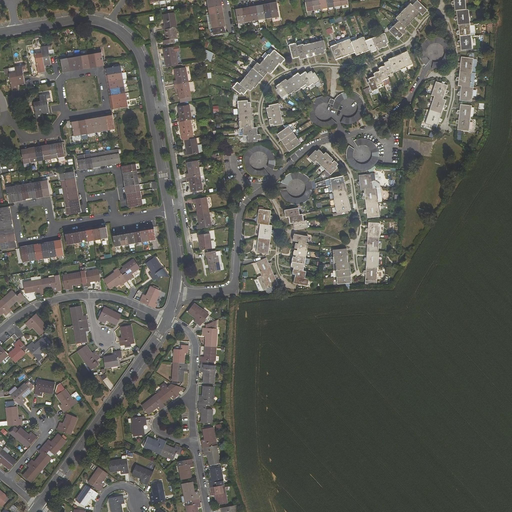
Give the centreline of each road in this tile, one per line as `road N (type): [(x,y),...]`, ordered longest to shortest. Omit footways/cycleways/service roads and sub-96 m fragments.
road 1 (residential): [(173,295),(234,285),(244,207),(323,142)]
road 2 (residential): [(167,319),(37,506)]
road 3 (residential): [(207,511),(195,444),(195,346),(167,319)]
road 4 (residential): [(108,25),(141,55),(169,207)]
road 5 (residential): [(323,142),(384,119),(413,93),(434,54)]
road 6 (residential): [(357,274),(350,175),(323,142)]
